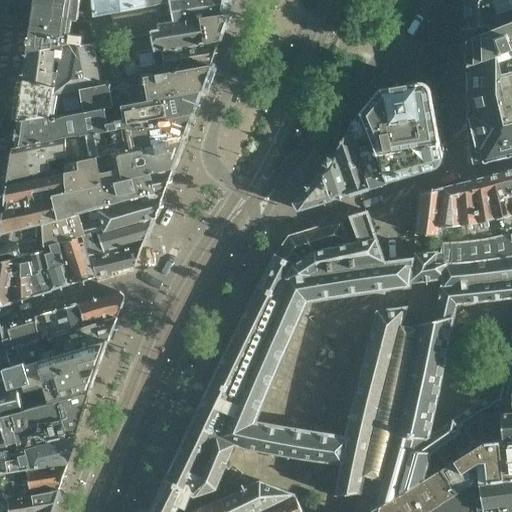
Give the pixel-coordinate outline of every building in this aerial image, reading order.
[(97,50),(94,30),(76,28),(80,0),(34,0),(27,53),(64,51),(58,94),(66,92),(130,80),(127,65),(141,62),(140,55),(157,52),(154,36),(119,42),(120,46),(97,50)] [(91,0),(95,18),(170,4),(174,24),(228,14),(231,0),(230,0),(91,0)] [(511,0),(465,0),(466,39),(511,20),(511,0)] [(219,41),(222,32),(225,24),(226,22),(227,16),(228,17),(229,14),(228,14),(174,24),(152,28),(154,36),(157,52),(219,41)] [(511,51),(511,20),(466,39),(467,67),(511,51)] [(210,65),(213,57),(219,41),(157,52),(140,55),(141,62),(127,65),(130,80),(210,65)] [(58,94),(64,51),(27,53),(18,120),(69,110),(66,92),(58,94)] [(511,51),(467,67),(467,71),(467,72),(468,72),(468,89),(468,90),(467,90),(467,94),(468,94),(468,96),(469,97),(470,97),(472,109),(471,109),(472,110),(468,111),(469,117),(468,117),(468,118),(468,119),(468,120),(468,121),(468,126),(468,128),(468,129),(468,130),(468,135),(468,136),(468,137),(468,138),(468,139),(468,144),(468,146),(468,147),(468,148),(469,147),(469,148),(470,148),(473,162),(472,162),(473,165),(475,164),(483,162),(483,163),(489,161),(507,156),(507,157),(511,156),(511,155),(511,154),(511,51)] [(183,137),(185,132),(189,122),(188,122),(191,116),(192,116),(192,115),(107,130),(103,108),(201,90),(205,80),(204,79),(206,74),(207,75),(210,65),(130,80),(66,92),(69,110),(18,120),(14,148),(65,138),(69,160),(183,139),(184,137),(183,137)] [(438,137),(437,130),(438,130),(437,127),(435,120),(436,120),(435,117),(434,110),(433,103),(432,103),(431,96),(432,96),(431,92),(430,90),(430,89),(430,88),(429,88),(428,86),(427,85),(425,84),(422,84),(422,83),(421,83),(419,83),(414,84),(407,86),(406,85),(404,86),(397,87),(396,87),(394,87),(394,88),(387,89),(386,89),(381,89),(381,90),(379,93),(378,93),(364,110),(364,111),(372,137),(375,146),(386,183),(402,178),(409,176),(412,175),(419,173),(422,172),(421,172),(428,170),(434,169),(435,168),(438,167),(437,166),(438,165),(440,163),(441,161),(441,159),(442,160),(442,159),(442,157),(442,156),(441,151),(441,152),(440,144),(439,137),(438,137)] [(192,113),(194,107),(195,107),(196,105),(194,105),(197,99),(198,99),(199,97),(198,97),(200,91),(201,91),(201,90),(103,108),(107,130),(192,115),(193,113),(192,113)] [(386,183),(375,146),(368,148),(365,139),(372,137),(364,111),(353,125),(350,129),(355,142),(360,141),(363,150),(357,151),(369,188),(386,183)] [(357,151),(355,142),(350,129),(350,128),(349,130),(348,130),(347,132),(348,133),(344,139),(344,138),(337,151),(335,153),(336,154),(348,194),(369,188),(357,151)] [(69,173),(69,160),(65,138),(14,148),(9,186),(69,173)] [(172,168),(173,165),(172,164),(174,158),(175,158),(180,147),(179,147),(181,142),(182,142),(183,139),(69,160),(69,173),(69,191),(172,168)] [(348,194),(336,154),(335,155),(334,155),(330,160),(331,161),(323,172),(323,173),(332,200),(348,194)] [(57,219),(86,211),(110,205),(163,190),(169,176),(172,169),(172,168),(69,191),(57,194),(57,219)] [(511,171),(502,174),(492,177),(492,178),(488,178),(487,178),(500,234),(511,231),(511,171)] [(69,191),(69,173),(9,186),(6,205),(57,194),(69,191)] [(332,200),(323,173),(318,178),(318,179),(314,183),(311,186),(312,186),(307,191),(305,193),(305,192),(303,193),(304,194),(296,202),(295,202),(294,203),(299,210),(332,200)] [(500,234),(487,178),(486,178),(487,179),(483,180),(483,179),(473,182),(482,221),(491,219),(493,229),(484,231),(485,237),(500,234)] [(482,221),(473,182),(472,182),(471,182),(471,183),(465,184),(463,184),(460,185),(459,185),(461,224),(461,240),(485,237),(484,231),(475,233),(472,224),(482,221)] [(461,224),(459,185),(444,189),(443,189),(443,190),(427,194),(427,193),(421,195),(420,201),(421,201),(419,212),(419,214),(418,223),(418,227),(417,227),(416,236),(438,236),(438,227),(461,224)] [(68,241),(84,236),(92,234),(104,230),(154,215),(163,190),(110,205),(110,214),(88,220),(86,211),(57,219),(57,244),(68,241)] [(57,219),(57,194),(6,205),(2,234),(48,221),(57,219)] [(429,436),(438,393),(439,390),(438,390),(443,370),(445,361),(446,358),(445,357),(457,304),(511,297),(511,231),(500,234),(485,237),(461,240),(443,243),(441,253),(437,254),(437,251),(436,251),(436,252),(415,253),(414,253),(414,258),(400,260),(400,259),(398,260),(397,260),(395,261),(390,261),(389,261),(387,261),(387,262),(385,262),(368,211),(350,216),(351,218),(352,218),(359,242),(350,245),(343,221),(343,218),(305,230),(292,234),(291,234),(289,235),(275,253),(274,253),(274,254),(273,256),(260,283),(259,283),(258,286),(247,308),(239,306),(235,314),(242,319),(214,379),(185,437),(167,474),(168,474),(165,479),(164,481),(164,482),(150,511),(175,511),(179,506),(186,509),(191,495),(195,496),(216,489),(235,443),(244,448),(255,450),(262,450),(310,458),(317,472),(337,462),(342,463),(335,495),(357,493),(360,493),(364,475),(372,476),(381,479),(373,509),(424,478),(429,453),(490,413),(511,411),(511,347),(508,348),(496,393),(453,420),(429,437),(429,436)] [(145,238),(148,230),(154,215),(104,230),(108,241),(95,245),(92,234),(84,236),(88,255),(105,250),(145,238)] [(0,248),(48,235),(48,221),(2,234),(0,244),(0,248)] [(16,254),(48,246),(48,235),(0,248),(0,263),(16,259),(16,254)] [(92,277),(88,255),(84,236),(68,241),(72,283),(92,277)] [(139,256),(140,253),(139,253),(140,250),(141,250),(142,248),(142,247),(144,241),(145,241),(145,240),(146,238),(145,238),(105,250),(109,272),(133,265),(133,266),(135,265),(136,263),(136,262),(138,255),(139,256)] [(72,283),(68,241),(57,244),(57,248),(36,254),(38,274),(34,275),(35,294),(53,289),(72,283)] [(109,272),(105,250),(88,255),(92,277),(109,272)] [(35,294),(34,275),(38,274),(36,254),(16,259),(17,272),(13,301),(35,294)] [(0,305),(13,301),(17,272),(16,259),(0,263),(0,305)] [(117,316),(124,296),(120,292),(78,304),(81,327),(117,316)] [(34,342),(81,327),(78,304),(30,319),(16,324),(15,324),(0,328),(0,369),(1,369),(39,358),(34,342)] [(109,339),(112,332),(117,316),(81,327),(34,342),(39,358),(104,337),(109,339)] [(91,392),(109,340),(110,339),(109,339),(104,337),(39,358),(1,369),(6,387),(0,389),(0,415),(92,392),(91,392)] [(77,433),(80,422),(82,422),(87,406),(86,405),(89,394),(91,395),(92,392),(0,415),(0,450),(14,447),(15,452),(77,436),(78,436),(78,433),(77,433)] [(481,443),(511,439),(511,411),(490,413),(429,453),(424,478),(481,443)] [(69,461),(77,436),(15,452),(14,447),(0,450),(0,473),(69,461)] [(372,511),(423,511),(472,482),(511,478),(511,439),(481,443),(424,478),(373,509),(373,510),(372,511)] [(62,479),(65,472),(69,461),(0,473),(0,497),(60,487),(60,486),(64,488),(67,481),(62,479)] [(511,511),(511,478),(472,482),(423,511),(511,511)] [(256,511),(261,510),(294,494),(260,480),(194,511),(256,511)] [(0,511),(51,511),(59,487),(60,487),(0,497),(0,511)] [(303,511),(295,495),(294,494),(261,510),(262,511),(303,511)]
